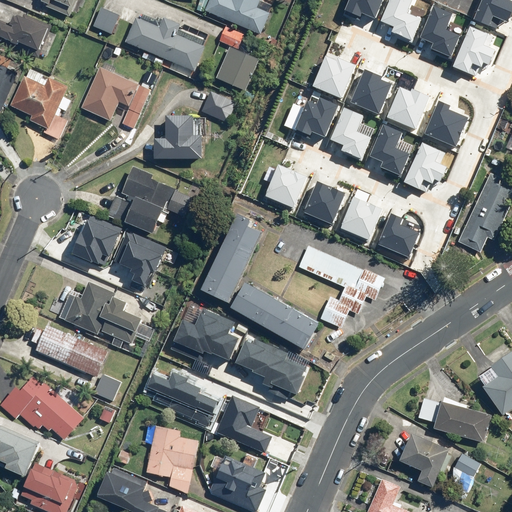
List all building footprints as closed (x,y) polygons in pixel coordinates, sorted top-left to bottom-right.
[(42,0),(42,1),(51,6),(53,0),(56,0),(74,8),(78,0),(42,0)] [(211,0),(207,12),(262,36),(272,14),(259,8),(262,0),(211,0)] [(352,0),(347,11),(363,18),(364,14),(378,19),(385,0),(352,0)] [(392,0),(383,22),(396,27),(394,33),(414,41),(423,19),(410,14),(415,0),(392,0)] [(511,0),(484,0),(476,20),(491,27),(495,17),(510,23),(511,17),(511,1),(511,0)] [(422,39),(435,44),(433,49),(453,57),(462,35),(449,30),(455,14),(436,6),(422,39)] [(114,36),(123,16),(102,8),(94,27),(114,36)] [(0,35),(20,45),(21,42),(42,52),(53,27),(19,12),(13,26),(0,20),(0,35)] [(137,18),(127,43),(197,72),(208,47),(178,35),(182,25),(165,18),(161,28),(137,18)] [(455,67),(471,74),(475,64),(484,68),(486,63),(491,66),(497,50),(491,48),(495,37),(472,27),(455,67)] [(231,47),(217,79),(248,92),(261,60),(231,47)] [(339,61),(328,56),(315,87),(344,99),(358,65),(340,58),(339,61)] [(0,110),(1,111),(18,74),(0,66),(0,110)] [(30,67),(12,106),(33,116),(31,120),(47,128),(44,133),(61,141),(69,123),(58,117),(72,87),(30,67)] [(84,109),(113,121),(120,104),(130,108),(123,124),(136,129),(152,90),(101,68),(84,109)] [(385,77),(367,70),(353,103),(381,114),(393,85),(384,81),(385,77)] [(432,97),(414,89),(413,92),(402,87),(389,118),(418,130),(432,97)] [(215,91),(204,112),(229,124),(239,103),(215,91)] [(341,106),(322,98),(319,105),(310,101),(306,109),(298,129),(298,130),(313,136),(314,132),(327,138),(341,106)] [(453,106),(441,101),(426,134),(458,148),(470,118),(451,110),(453,106)] [(298,129),(306,109),(295,104),(286,126),(298,131),(298,130),(298,129)] [(366,116),(347,108),(333,140),(346,146),(344,151),(364,159),(373,138),(372,137),(359,132),(363,124),(366,116)] [(157,139),(157,160),(205,160),(205,136),(203,136),(203,118),(196,118),(196,116),(169,116),(169,139),(157,139)] [(376,129),(363,124),(359,132),(372,137),(376,129)] [(386,124),(372,156),(385,162),(383,167),(403,176),(412,154),(411,154),(399,148),(402,141),(406,133),(386,124)] [(399,148),(411,154),(414,146),(402,141),(399,148)] [(442,182),(449,167),(442,164),(447,153),(424,143),(406,183),(421,190),(426,180),(435,184),(437,180),(442,182)] [(309,177),(281,165),(279,170),(273,183),(268,196),(296,208),(309,177)] [(127,188),(122,185),(108,215),(155,236),(160,224),(163,225),(169,210),(172,211),(186,218),(195,199),(181,193),(154,181),(157,175),(137,166),(127,188)] [(273,183),(279,170),(271,167),(265,180),(273,183)] [(460,243),(482,253),(489,237),(496,241),(511,206),(511,182),(493,173),(460,243)] [(348,193),(319,181),(306,213),(335,225),(348,193)] [(384,209),(356,197),(343,229),(371,240),(384,209)] [(405,218),(393,213),(380,245),(411,258),(422,233),(402,225),(405,218)] [(89,214),(72,253),(104,268),(122,229),(89,214)] [(254,221),(240,214),(204,290),(231,303),(264,233),(251,227),(254,221)] [(152,278),(166,247),(128,231),(114,262),(131,269),(130,272),(135,274),(132,280),(144,285),(148,276),(152,278)] [(361,316),(369,298),(378,302),(387,279),(310,246),(300,269),(346,288),(341,300),(332,297),(322,320),(344,329),(351,312),(361,316)] [(165,306),(176,277),(157,270),(146,299),(165,306)] [(249,282),(234,308),(308,351),(323,325),(249,282)] [(99,335),(101,331),(115,338),(112,344),(122,348),(125,343),(133,347),(137,336),(151,342),(156,330),(143,324),(144,321),(125,312),(128,305),(116,299),(118,295),(91,283),(85,295),(74,290),(62,318),(99,335)] [(174,343),(204,356),(205,352),(231,363),(242,338),(230,333),(235,322),(203,308),(195,325),(184,321),(174,343)] [(40,346),(38,351),(100,377),(111,352),(49,325),(46,332),(40,330),(34,344),(40,346)] [(307,368),(287,358),(290,352),(254,336),(251,342),(247,340),(237,361),(252,368),(250,372),(265,378),(262,383),(271,387),(273,384),(295,395),(307,368)] [(511,411),(511,353),(479,378),(506,416),(511,411)] [(67,442),(87,420),(47,382),(44,385),(32,374),(2,406),(19,421),(23,417),(40,433),(46,427),(52,432),(54,430),(67,442)] [(209,427),(219,408),(201,399),(204,394),(188,386),(190,382),(175,375),(172,382),(157,374),(149,391),(161,397),(160,399),(172,405),(171,408),(209,427)] [(114,403),(124,383),(104,375),(95,395),(114,403)] [(235,396),(218,433),(268,454),(275,437),(254,428),(262,408),(235,396)] [(421,420),(439,425),(438,430),(485,443),(493,415),(445,402),(445,404),(427,399),(421,420)] [(112,424),(118,410),(107,405),(101,420),(112,424)] [(0,451),(3,453),(1,459),(10,463),(7,469),(27,477),(41,442),(0,424),(0,451)] [(190,496),(200,443),(181,439),(183,431),(158,426),(149,473),(172,478),(171,485),(190,496)] [(425,473),(421,482),(435,487),(451,450),(414,434),(402,463),(425,473)] [(132,455),(122,451),(117,462),(128,467),(132,455)] [(483,464),(463,453),(455,469),(474,479),(483,464)] [(254,511),(256,511),(267,490),(259,486),(265,473),(227,455),(210,491),(254,511)] [(32,505),(49,511),(68,511),(75,497),(81,500),(87,484),(36,464),(26,488),(37,492),(32,505)] [(157,493),(148,490),(151,483),(116,468),(113,473),(109,471),(99,497),(103,499),(135,511),(169,511),(170,510),(153,503),(157,493)] [(409,511),(402,509),(404,506),(397,503),(403,488),(384,480),(370,511),(409,511)] [(478,504),(483,492),(476,489),(470,501),(478,504)]
